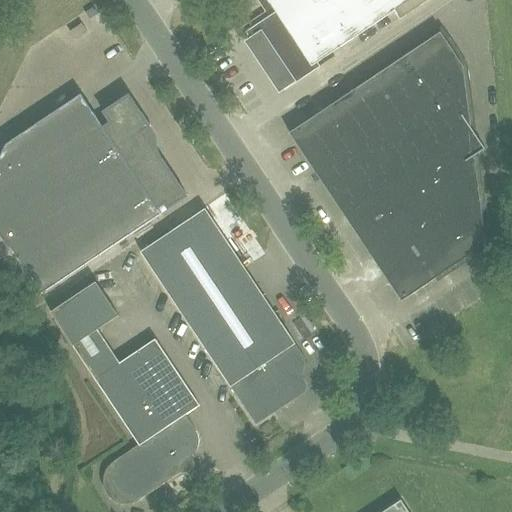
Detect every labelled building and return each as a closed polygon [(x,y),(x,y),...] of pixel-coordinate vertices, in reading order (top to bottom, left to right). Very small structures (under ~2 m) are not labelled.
[(400,20),(429,0),(268,0),(276,12),(246,32),(285,91),(335,57),(332,53),(395,11),(400,20)] [(82,24),(70,32),(76,40),(88,32),(82,24)] [(486,245),(474,145),(464,67),(441,32),(290,133),(402,301),(486,245)] [(7,144),(0,157),(0,235),(40,295),(162,214),(158,209),(165,204),(168,209),(187,197),(144,131),(151,127),(141,112),(134,117),(126,104),(107,117),(110,123),(104,127),(81,94),(7,144)] [(255,423),(266,416),(304,391),(305,385),(298,375),(300,363),(307,359),(306,358),(301,362),(291,347),(296,344),(206,209),(141,252),(255,423)] [(140,445),(113,463),(111,464),(109,466),(108,468),(107,470),(105,472),(105,475),(104,477),(104,480),(104,482),(104,485),(105,487),(106,490),(107,492),(108,494),(112,498),(116,501),(122,503),(128,504),(133,503),(139,501),(165,483),(166,483),(182,472),(177,466),(192,456),(195,453),(198,449),(199,445),(199,440),(199,436),(197,431),(186,415),(200,406),(156,339),(120,363),(98,330),(119,316),(97,282),(51,312),(73,345),(96,379),(140,445)] [(409,511),(401,500),(383,511),(409,511)]
